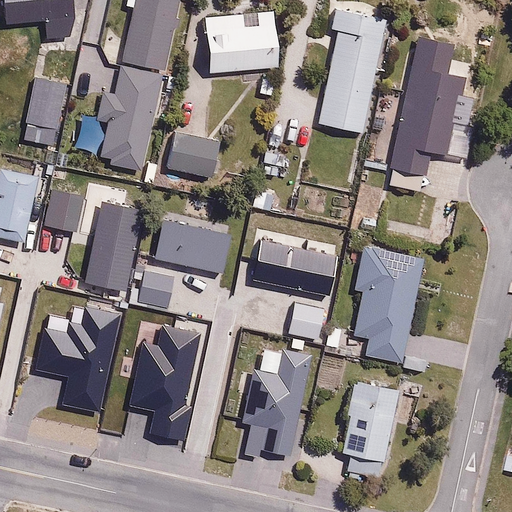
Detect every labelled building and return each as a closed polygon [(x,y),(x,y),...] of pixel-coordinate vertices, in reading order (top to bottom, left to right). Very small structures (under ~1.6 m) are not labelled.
[(73,35),(72,0),(4,0),(5,19),(45,18),(45,36),(73,35)] [(134,7),(123,59),(164,67),(177,0),(122,0),(122,4),(134,7)] [(387,15),(337,4),(312,120),(362,131),(387,15)] [(254,20),(243,21),(242,10),(206,12),(209,69),(278,66),(275,9),(254,10),(254,20)] [(464,122),(467,106),(458,105),(467,62),(415,52),(391,168),(427,175),(432,149),(468,157),(475,124),(464,122)] [(66,83),(33,76),(20,135),(53,143),(66,83)] [(290,118),(275,113),(269,131),(284,136),(290,118)] [(221,141),(173,129),(163,166),(211,178),(221,141)] [(41,177),(0,166),(0,236),(24,242),(41,177)] [(421,255),(366,244),(348,334),(369,338),(366,353),(400,360),(421,255)] [(78,321),(68,319),(67,326),(43,322),(34,370),(68,377),(62,406),(99,412),(118,312),(81,305),(78,321)] [(453,325),(424,321),(422,336),(450,341),(453,325)] [(398,388),(354,378),(338,450),(350,453),(347,467),(379,474),(398,388)]
